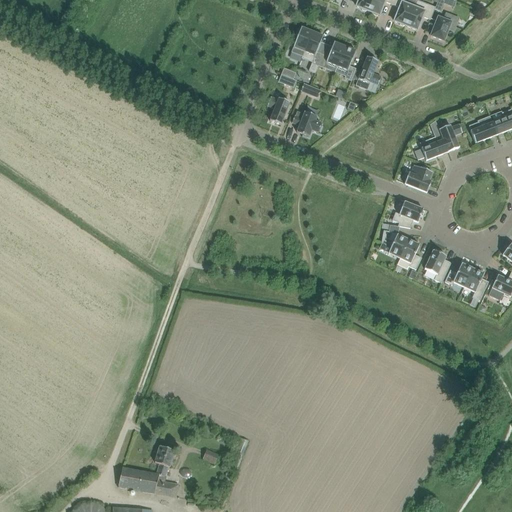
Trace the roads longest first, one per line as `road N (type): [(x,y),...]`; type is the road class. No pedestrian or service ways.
road 1 (unclassified): [(66,511),(104,478),(243,125)]
road 2 (track): [(0,25),(234,146)]
road 3 (residential): [(243,125),(439,208)]
road 4 (residential): [(458,67),(293,0)]
road 5 (residential): [(243,125),(293,0)]
